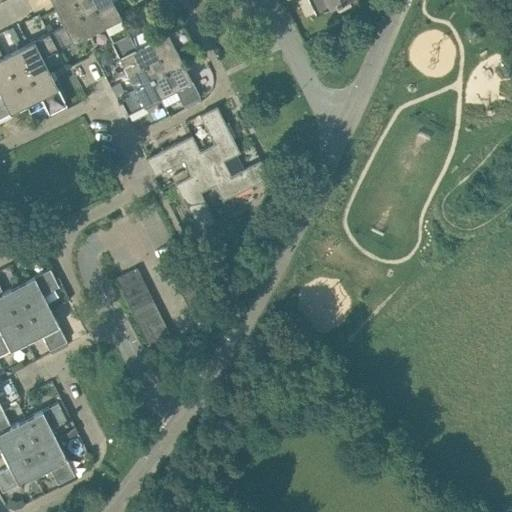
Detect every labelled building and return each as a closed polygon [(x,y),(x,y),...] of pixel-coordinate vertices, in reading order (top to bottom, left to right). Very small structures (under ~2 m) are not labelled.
[(51,0),(57,9),(73,1),(78,10),(85,6),(82,0),(51,0)] [(112,0),(82,0),(85,6),(93,2),(97,10),(113,1),(112,0)] [(310,0),(316,11),(338,0),(310,0)] [(90,14),(85,6),(78,10),(73,1),(57,9),(64,25),(50,32),(58,49),(90,33),(82,17),(90,14)] [(111,40),(128,32),(113,1),(97,10),(93,2),(85,6),(90,14),(82,17),(90,33),(104,26),(111,40)] [(168,72),(184,64),(176,49),(192,41),(183,24),(151,40),(160,57),(152,61),(156,69),(164,65),(168,72)] [(57,49),(58,49),(50,32),(17,48),(26,65),(18,69),(22,77),(30,73),(34,80),(50,72),(42,57),(55,51),(55,52),(58,51),(57,49)] [(136,48),(130,36),(128,32),(111,40),(127,72),(144,64),(149,73),(156,69),(152,61),(160,57),(151,40),(136,48)] [(26,65),(17,48),(2,55),(0,50),(0,76),(10,72),(15,81),(22,77),(18,69),(26,65)] [(160,76),(156,69),(149,73),(144,64),(127,72),(135,88),(117,98),(118,100),(121,99),(128,112),(160,96),(153,80),(160,76)] [(153,80),(160,96),(175,88),(183,104),(200,96),(184,64),(168,72),(164,65),(156,69),(160,76),(153,80)] [(27,84),(22,77),(15,81),(10,72),(0,76),(0,92),(1,95),(0,96),(0,117),(27,104),(19,88),(27,84)] [(19,88),(27,104),(41,97),(49,112),(66,104),(50,72),(34,80),(30,73),(22,77),(27,84),(19,88)] [(111,86),(116,96),(125,92),(120,81),(111,86)] [(207,167),(224,159),(240,151),(226,123),(229,121),(225,122),(217,106),(200,114),(214,143),(199,150),(207,167)] [(207,167),(199,150),(192,134),(163,149),(162,145),(161,146),(163,149),(146,158),(154,175),(183,160),(191,175),(207,167)] [(269,176),(260,159),(231,174),(224,159),(207,167),(215,184),(223,199),(251,185),(253,189),(254,188),(252,185),(269,176)] [(200,191),(215,184),(207,167),(191,175),(185,177),(175,183),(189,211),(185,213),(186,214),(189,212),(198,229),(215,220),(200,191)] [(182,171),(172,176),(175,183),(185,177),(182,171)] [(171,272),(193,262),(186,248),(164,259),(171,272)] [(177,285),(199,274),(193,262),(171,272),(177,285)] [(121,290),(143,279),(137,267),(115,278),(121,290)] [(33,315),(50,307),(43,293),(59,285),(50,268),(18,284),(26,301),(18,305),(21,311),(29,307),(33,315)] [(184,297),(205,287),(199,274),(177,285),(184,297)] [(126,301),(148,290),(143,279),(121,290),(126,301)] [(26,301),(18,284),(3,292),(0,286),(0,313),(11,308),(14,315),(21,311),(18,305),(26,301)] [(190,310),(211,299),(205,287),(184,297),(190,310)] [(131,311),(153,300),(148,290),(126,301),(131,311)] [(137,322),(159,311),(153,300),(131,311),(137,322)] [(66,340),(50,308),(50,307),(33,315),(29,307),(21,311),(25,320),(18,323),(27,340),(41,333),(49,349),(66,340)] [(25,320),(21,311),(14,315),(11,308),(0,313),(0,329),(1,332),(0,332),(0,353),(27,340),(18,323),(25,320)] [(142,333),(164,321),(159,311),(137,322),(142,333)] [(148,343),(169,332),(164,321),(142,333),(148,343)] [(153,354),(175,343),(169,332),(148,343),(153,354)] [(41,449),(58,441),(57,438),(51,427),(63,420),(65,423),(68,422),(66,419),(58,402),(26,418),(34,435),(26,439),(29,445),(37,441),(41,449)] [(11,425),(3,410),(0,411),(0,446),(0,447),(2,451),(19,442),(22,449),(29,445),(26,439),(34,435),(26,418),(11,425)] [(64,435),(57,438),(58,441),(61,446),(68,442),(66,438),(64,435)] [(26,457),(35,474),(49,467),(57,483),(74,474),(66,456),(67,456),(66,453),(64,454),(61,446),(58,441),(41,449),(37,441),(29,445),(33,453),(26,457)] [(33,453),(29,445),(22,449),(19,442),(2,451),(4,455),(9,465),(0,470),(0,486),(2,491),(20,482),(21,483),(23,482),(22,481),(35,474),(26,457),(33,453)]
